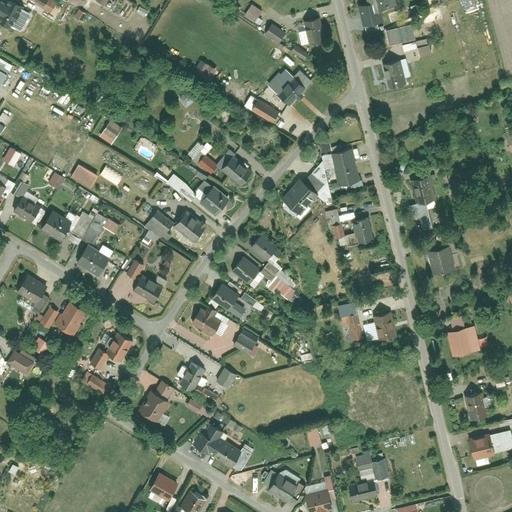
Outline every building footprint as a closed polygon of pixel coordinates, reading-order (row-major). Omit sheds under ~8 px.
[(24,6),(12,0),(7,0),(0,14),(0,22),(12,28),(24,6)] [(27,0),(55,14),(61,2),(57,0),(27,0)] [(397,5),(395,0),(365,0),(367,3),(359,5),(363,25),(383,20),(381,9),(397,5)] [(246,13),(256,19),(262,8),(253,2),(246,13)] [(84,21),(89,12),(82,8),(77,17),(84,21)] [(326,39),(320,16),(303,21),(309,44),(326,39)] [(265,32),(279,41),(286,31),(272,21),(265,32)] [(291,49),(305,59),(309,52),(295,43),(291,49)] [(430,44),(418,47),(424,77),(437,74),(430,44)] [(407,82),(401,59),(382,63),(388,87),(407,82)] [(0,87),(10,70),(0,64),(0,87)] [(299,68),(293,75),(306,87),(312,80),(299,68)] [(277,91),(290,103),(306,87),(293,75),(277,91)] [(252,110),(273,122),(280,111),(259,98),(252,110)] [(99,137),(110,144),(123,125),(112,118),(99,137)] [(0,120),(0,134),(2,136),(8,126),(0,120)] [(4,158),(14,165),(22,153),(11,146),(4,158)] [(339,185),(361,180),(352,147),(331,153),(339,185)] [(217,163),(223,168),(235,155),(236,153),(230,148),(217,163)] [(209,172),(217,163),(206,153),(198,162),(209,172)] [(223,168),(241,184),(253,171),(235,155),(223,168)] [(312,172),(324,181),(327,177),(322,159),(312,172)] [(80,163),(72,175),(90,186),(98,174),(80,163)] [(448,170),(449,178),(462,175),(460,168),(448,170)] [(50,182),(59,187),(66,177),(56,171),(50,182)] [(304,182),(316,191),(324,181),(312,172),(304,182)] [(431,175),(410,180),(416,205),(437,199),(431,175)] [(281,199),(301,215),(318,193),(316,191),(304,182),(299,177),(281,199)] [(201,199),(214,184),(207,178),(194,192),(201,199)] [(6,186),(2,194),(7,197),(15,182),(11,179),(6,186)] [(21,180),(14,192),(22,197),(30,185),(21,180)] [(201,200),(216,213),(230,198),(214,184),(201,199),(201,200)] [(41,208),(22,197),(14,211),(32,223),(41,208)] [(332,225),(342,222),(339,207),(326,210),(330,225),(332,225)] [(53,208),(41,228),(61,240),(70,226),(73,220),(53,208)] [(73,220),(70,226),(84,235),(94,217),(80,209),(73,220)] [(174,222),(159,209),(147,222),(162,236),(174,222)] [(189,209),(175,226),(193,241),(207,225),(189,209)] [(374,240),(368,216),(351,220),(355,232),(357,244),(374,240)] [(94,217),(84,235),(95,241),(106,224),(95,217),(94,217)] [(335,237),(346,234),(342,222),(332,225),(335,237)] [(266,259),(278,246),(263,232),(251,246),(266,259)] [(348,246),(357,244),(355,232),(346,234),(348,246)] [(111,256),(89,243),(77,262),(99,276),(111,256)] [(427,250),(432,273),(456,267),(450,244),(427,250)] [(248,282),(260,268),(245,254),(233,268),(248,282)] [(127,272),(136,278),(145,264),(136,258),(127,272)] [(272,258),(265,266),(276,274),(282,266),(272,258)] [(276,274),(265,266),(261,271),(272,279),(276,274)] [(17,290),(37,302),(42,293),(47,283),(27,272),(17,290)] [(134,289),(155,302),(164,286),(143,273),(134,289)] [(295,290),(276,274),(272,279),(268,284),(287,299),(295,290)] [(235,301),(240,295),(223,282),(212,297),(229,310),(235,301)] [(246,291),(242,297),(253,305),(257,299),(246,291)] [(38,316),(49,297),(42,293),(37,302),(31,312),(38,316)] [(296,294),(292,299),(299,305),(302,302),(299,299),(300,298),(296,294)] [(56,325),(74,335),(89,310),(70,300),(56,325)] [(235,301),(229,310),(239,317),(246,308),(235,301)] [(49,329),(59,310),(51,305),(40,324),(49,329)] [(191,321),(212,334),(221,319),(199,306),(191,321)] [(397,335),(391,311),(373,316),(379,339),(397,335)] [(352,340),(364,337),(358,312),(345,315),(352,340)] [(475,324),(447,331),(453,356),(481,349),(475,324)] [(260,337),(244,327),(234,343),(249,353),(260,337)] [(109,354),(121,361),(134,338),(119,329),(106,352),(109,354)] [(39,336),(34,346),(46,353),(52,344),(39,336)] [(101,369),(109,354),(106,352),(98,348),(90,363),(101,369)] [(28,373),(35,361),(14,349),(8,361),(28,373)] [(179,382),(194,391),(198,384),(207,369),(191,360),(179,382)] [(216,380),(230,388),(237,374),(223,367),(216,380)] [(104,393),(110,383),(92,373),(86,383),(104,393)] [(506,375),(497,377),(499,387),(508,385),(506,375)] [(161,379),(154,392),(166,399),(174,387),(161,379)] [(198,384),(194,391),(214,402),(218,395),(198,384)] [(137,409),(158,422),(170,401),(166,399),(154,392),(149,389),(137,409)] [(470,419),(488,415),(482,390),(464,394),(470,419)] [(192,397),(186,405),(198,413),(204,405),(192,397)] [(168,412),(163,419),(167,422),(172,416),(168,412)] [(194,443),(213,455),(223,438),(224,436),(221,435),(224,430),(211,422),(205,432),(202,430),(194,443)] [(307,428),(311,444),(322,441),(318,425),(307,428)] [(469,437),(474,458),(495,453),(490,432),(469,437)] [(213,455),(231,464),(232,461),(240,447),(223,438),(213,455)] [(240,447),(232,461),(243,467),(253,450),(242,444),(240,447)] [(360,468),(373,465),(372,459),(370,452),(356,455),(360,468)] [(373,465),(377,478),(391,474),(386,456),(372,459),(373,465)] [(16,463),(12,471),(18,474),(22,466),(16,463)] [(180,481),(160,470),(149,488),(169,499),(180,481)] [(269,489),(286,500),(298,481),(281,470),(269,489)] [(328,488),(331,498),(337,497),(331,473),(325,475),(328,488)] [(353,502),(378,495),(374,477),(348,483),(353,502)] [(199,511),(207,498),(190,488),(180,505),(192,511),(199,511)] [(309,511),(314,511),(333,507),(331,498),(328,488),(305,494),(309,511)]
